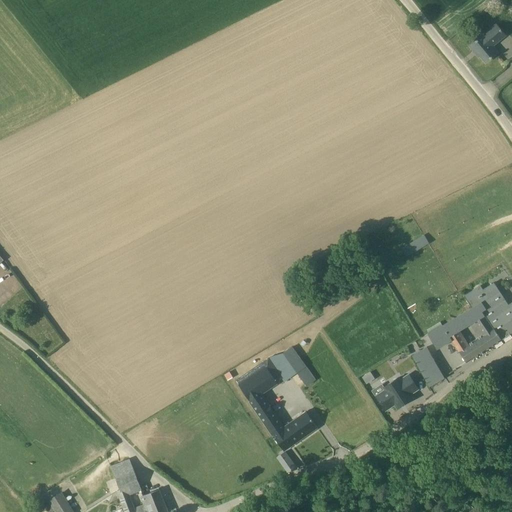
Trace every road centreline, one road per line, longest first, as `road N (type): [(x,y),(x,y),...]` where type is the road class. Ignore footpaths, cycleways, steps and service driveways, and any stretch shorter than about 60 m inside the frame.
road 1 (unclassified): [(214,511),(364,450),(497,355)]
road 2 (unclassified): [(0,329),(199,511)]
road 3 (unclassified): [(511,133),(404,0)]
